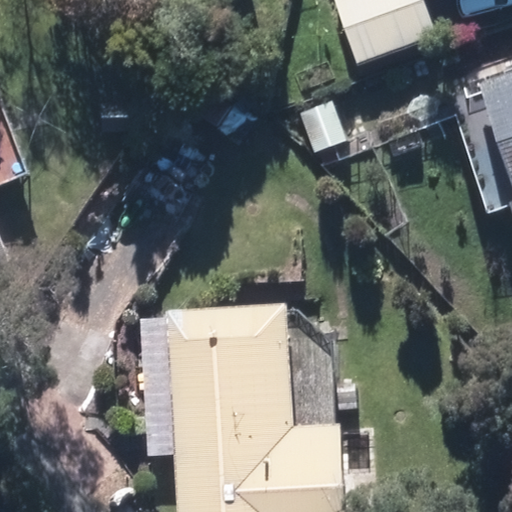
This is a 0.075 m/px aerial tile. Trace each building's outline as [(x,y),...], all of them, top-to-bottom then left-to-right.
[(437,42),(424,0),(337,0),(358,66),(405,52),(437,42)] [(408,60),(360,75),(373,116),(420,102),(408,60)] [(511,77),(477,89),(511,193),(511,77)] [(0,92),(0,244),(6,242),(0,225),(0,188),(32,176),(0,92)] [(342,511),(340,424),(294,425),(290,307),(172,311),(179,511),(342,511)]
